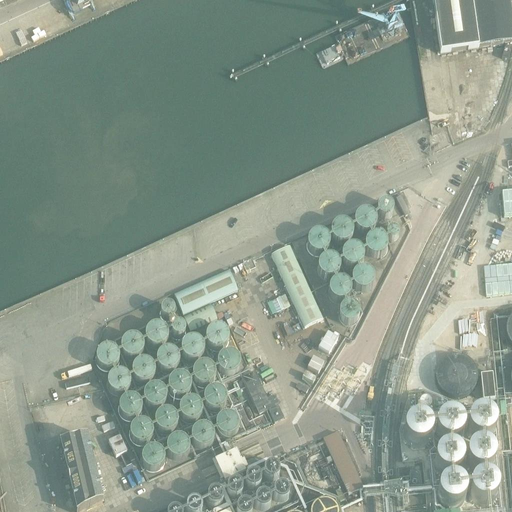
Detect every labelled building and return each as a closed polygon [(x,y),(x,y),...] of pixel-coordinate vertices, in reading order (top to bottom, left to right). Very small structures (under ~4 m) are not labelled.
[(100,0),(80,0),(85,10),(102,3),(100,0)] [(511,44),(511,31),(507,0),(432,0),(441,55),(505,46),(511,44)] [(501,60),(510,62),(511,53),(511,44),(505,46),(501,60)] [(480,109),(491,113),(510,63),(498,59),(480,109)] [(462,63),(449,64),(450,106),(463,105),(462,63)] [(442,73),(425,74),(425,82),(442,81),(442,73)] [(393,210),(393,209),(392,206),(391,204),(388,202),(384,201),(381,201),(378,203),(376,206),(375,209),(376,212),(377,215),(380,217),(384,218),(387,218),(390,216),(392,213),(392,212),(393,210)] [(374,224),(374,223),(373,219),(372,217),(371,215),(369,214),(367,213),(363,212),(359,213),(356,214),(355,215),(353,218),(352,220),(351,223),(352,227),(353,229),(354,231),(358,233),(359,234),(362,234),(364,234),(366,234),(369,232),(371,231),(372,229),(373,228),(374,224)] [(350,234),(350,231),(349,229),(347,226),(344,224),(341,223),(340,222),(337,222),(334,223),(331,225),(330,227),(328,229),(328,231),(328,233),(328,236),(328,238),(331,241),(334,244),(336,245),(338,245),(341,245),(343,244),(346,242),(348,241),(349,238),(350,236),(350,234)] [(398,234),(398,231),(396,229),(393,227),(390,227),(388,227),(385,229),(384,232),(384,234),(384,237),(386,239),(388,241),(391,241),(394,241),(396,240),(398,237),(398,234)] [(328,244),(328,241),(327,239),(326,237),(324,236),(321,234),(319,233),(316,233),(314,233),(312,234),(310,235),(308,237),(307,239),(306,241),(305,244),(306,248),(307,250),(309,252),(312,254),(316,255),(319,255),(321,254),(324,252),(327,249),(328,246),(328,244)] [(385,247),(385,245),(384,242),(382,239),(380,237),(378,236),(375,236),(373,236),(369,237),(366,239),(364,241),(363,243),(363,245),(362,247),(363,249),(364,252),(366,255),(369,257),(373,258),(375,258),(378,257),(380,256),(382,255),(384,251),(385,250),(385,247)] [(363,258),(363,255),(362,253),(362,252),(360,249),(357,247),(354,246),(351,246),(347,247),(345,248),(344,250),(342,252),(341,254),(341,258),(341,260),(342,263),(344,266),(348,268),(350,269),(352,269),(356,268),(359,266),(360,265),(362,263),(363,262),(363,258)] [(289,249),(271,257),(304,330),(322,322),(289,249)] [(338,269),(338,268),(338,266),(337,263),(336,262),(335,260),(331,258),(329,257),(327,257),(324,257),(322,258),(320,259),(319,261),(317,264),(316,266),(316,268),(317,272),(319,276),(322,278),(326,279),(330,279),(332,278),(335,277),(336,275),(337,273),(338,271),(338,269)] [(511,264),(505,264),(503,300),(511,300),(511,264)] [(375,281),(374,277),(373,275),(372,273),(370,272),(368,271),(364,270),(361,270),(359,271),(356,273),(354,275),(353,277),(352,281),(352,283),(353,285),(355,289),(357,290),(359,291),(363,292),(365,292),(368,291),(371,289),(372,288),(374,286),(374,284),(375,281)] [(173,297),(182,317),(237,293),(228,273),(173,297)] [(350,292),(350,291),(350,289),(349,286),(348,285),(346,283),(343,281),(341,280),(338,280),(335,281),(332,282),(331,284),(328,287),(328,289),(328,291),(328,293),(328,295),(330,299),(334,301),(336,302),(338,302),(341,302),(343,302),(347,299),(348,298),(349,295),(350,292)] [(273,314),(290,307),(285,296),(268,304),(273,314)] [(160,311),(162,312),(164,313),(167,312),(169,311),(171,309),(172,306),(172,303),(171,301),(170,299),(167,297),(165,297),(162,297),(160,298),(158,300),(157,302),(156,305),(157,307),(158,309),(160,311)] [(359,316),(359,315),(359,311),(357,309),(356,307),(354,306),(352,305),(348,304),(346,304),(344,305),(342,306),(340,307),(338,310),(337,313),(337,315),(337,319),(339,322),(341,324),(343,325),(347,326),(350,326),(352,326),(354,325),(356,323),(357,322),(358,320),(359,316)] [(189,333),(217,320),(210,306),(183,318),(189,333)] [(170,327),(172,328),(174,329),(177,328),(179,327),(180,325),(181,323),(181,320),(180,318),(179,316),(177,315),(175,314),(172,315),(170,316),(169,317),(167,319),(167,321),(167,324),(168,326),(170,327)] [(472,324),(460,341),(475,351),(487,335),(472,324)] [(167,337),(167,334),(166,332),(164,329),(162,328),(160,326),(156,325),(154,326),(151,326),(148,328),(146,332),(145,334),(144,336),(144,338),(145,340),(147,344),(149,346),(151,347),(155,348),(158,348),(160,347),(163,345),(166,341),(167,339),(167,337)] [(228,339),(228,338),(227,334),(226,332),(225,331),(223,329),(221,328),(216,327),(212,328),(210,329),(208,331),(207,333),(206,334),(205,338),(206,343),(207,344),(208,346),(212,349),(215,350),(218,350),(220,349),(222,348),(224,347),(226,345),(227,343),(228,339)] [(327,332),(317,355),(328,360),(338,337),(327,332)] [(142,347),(142,346),(141,342),(140,340),(139,339),(136,336),(133,335),(131,335),(127,336),(124,337),(123,338),(121,342),(120,344),(120,346),(120,350),(121,352),(122,354),(126,356),(127,357),(130,358),(132,358),(134,357),(137,356),(139,354),(140,353),(141,351),(142,347)] [(201,350),(201,349),(201,347),(200,345),(198,342),(195,339),(191,338),(187,338),(185,339),(182,341),(181,343),(180,345),(179,349),(179,352),(180,354),(182,357),(184,359),(186,360),(190,360),(192,360),(194,360),(197,358),(199,356),(200,354),(201,352),(201,350)] [(117,359),(117,358),(117,354),(115,351),(113,349),(111,348),(107,347),(104,347),(102,348),(98,350),(96,354),(95,356),(95,358),(96,362),(97,364),(98,366),(100,367),(102,369),(106,370),(108,369),(111,369),(114,367),(116,363),(117,361),(117,359)] [(179,362),(179,361),(178,359),(178,357),(177,355),(175,353),(173,352),(172,351),(168,350),(165,350),(163,351),(160,353),(158,354),(157,356),(156,359),(156,361),(157,365),(158,367),(159,369),(162,371),(166,372),(169,372),(171,372),(173,371),(175,369),(177,366),(178,364),(179,362)] [(237,365),(237,362),(236,360),(235,359),(234,357),(230,354),(227,353),(224,354),(221,354),(218,357),(216,359),(215,360),(215,362),(215,364),(215,367),(216,369),(218,372),(221,375),(224,376),(225,376),(228,376),(230,375),(233,373),(235,372),(236,369),(237,365)] [(474,376),(474,375),(474,372),(473,367),(470,363),(468,360),(465,357),(461,356),(457,354),(454,354),(448,354),(444,356),(441,357),(438,360),(436,363),(433,367),(432,371),(431,375),(432,379),(433,383),(435,387),(437,390),(441,393),(444,395),(448,396),(452,397),(457,397),(461,395),(464,394),(468,391),(470,388),(473,384),(474,380),(474,376)] [(153,373),(153,372),(153,370),(152,368),(151,366),(150,364),(146,362),(143,361),(140,361),(137,362),(134,364),(132,366),(131,368),(131,372),(131,374),(131,376),(132,378),(134,380),(136,382),(138,383),(141,383),(145,383),(146,383),(149,381),(151,379),(152,377),(153,375),(153,373)] [(214,376),(214,375),(213,371),(212,370),(210,368),(209,366),(207,365),(203,364),(200,364),(198,365),(195,367),(194,368),(192,371),(191,373),(191,375),(192,379),(193,381),(194,383),(196,385),(198,386),(202,387),(205,386),(207,386),(210,384),(212,380),(213,378),(214,376)] [(129,384),(129,381),(128,379),(127,377),(126,375),(122,373),(120,372),(118,372),(114,373),(111,375),(110,376),(108,378),(108,380),(107,384),(108,388),(109,390),(110,392),(114,394),(116,395),(118,395),(121,395),(123,394),(126,392),(128,389),(129,388),(129,384)] [(267,401),(254,373),(242,379),(254,406),(267,401)] [(190,387),(190,385),(189,382),(188,380),(187,379),(184,376),(180,375),(177,376),(175,376),(173,377),(171,379),(170,380),(168,383),(168,387),(168,391),(170,393),(171,395),(174,397),(177,398),(179,398),(183,397),(185,396),(187,395),(189,391),(190,389),(190,387)] [(492,375),(479,376),(482,402),(494,401),(492,375)] [(165,398),(164,394),(163,392),(162,390),(160,389),(158,387),(154,386),(152,387),(150,387),(146,389),(145,391),(143,393),(143,396),(143,398),(143,401),(144,404),(146,405),(149,408),(153,409),(156,409),(158,408),(161,406),(164,403),(165,401),(165,398)] [(225,401),(225,400),(225,398),(225,396),(222,392),(220,390),(218,389),(214,389),(210,389),(207,391),(205,393),(204,395),(203,397),(203,400),(203,402),(204,404),(205,406),(206,407),(209,410),(213,411),(217,411),(219,410),(222,408),(223,407),(224,405),(225,403),(225,401)] [(141,408),(141,406),(141,403),(138,400),(136,398),(134,397),(130,397),(128,397),(126,397),(124,398),(122,400),(120,403),(119,405),(119,407),(119,410),(120,412),(121,414),(122,415),(125,418),(126,418),(129,419),(132,419),(134,419),(136,417),(138,416),(139,414),(141,412),(141,408)] [(274,397),(267,401),(254,406),(259,416),(279,407),(274,397)] [(201,410),(200,406),(198,402),(195,400),(193,399),(191,399),(188,399),(186,399),(184,400),(182,402),(181,404),(180,406),(179,410),(179,412),(180,414),(182,418),(185,420),(187,421),(190,421),(194,421),(196,419),(198,418),(200,415),(201,413),(201,410)] [(283,421),(282,419),(277,409),(269,414),(274,425),(283,421)] [(177,422),(177,420),(176,417),(174,414),(173,413),(170,412),(166,411),(164,411),(162,412),(159,414),(157,415),(156,417),(155,419),(155,422),(155,426),(157,428),(158,430),(161,432),(164,433),(165,433),(168,433),(171,432),(174,430),(176,427),(177,425),(177,422)] [(238,426),(238,425),(237,421),(235,418),(233,416),(232,415),(228,414),(225,414),(223,414),(221,416),(219,417),(218,418),(217,420),(216,422),(216,425),(216,427),(216,429),(217,431),(219,433),(222,435),(224,436),(227,436),(231,436),(233,434),(235,433),(237,430),(238,426)] [(493,431),(493,430),(492,428),(492,426),(489,422),(486,419),(483,418),(481,418),(478,418),(476,419),(473,420),(472,422),(470,423),(469,425),(468,428),(468,430),(468,433),(469,435),(470,437),(471,439),(473,441),(475,442),(479,443),(482,443),(485,442),(489,440),(490,438),(492,436),(492,433),(493,431)] [(460,433),(460,430),(459,428),(457,424),(453,421),(451,420),(448,420),(446,420),(444,421),(441,422),(439,424),(438,425),(437,428),(436,430),(436,432),(436,435),(436,437),(437,439),(439,441),(441,443),(443,444),(447,445),(450,445),(453,444),(456,442),(458,440),(459,438),(460,435),(460,433)] [(151,434),(151,433),(151,431),(150,429),(149,427),(148,425),(146,424),(144,423),(140,422),(138,422),(135,423),(132,425),(131,427),(129,429),(129,433),(129,437),(130,439),(132,441),(135,444),(138,444),(140,445),(144,444),(146,443),(148,441),(150,438),(151,436),(151,434)] [(428,437),(428,436),(428,434),(427,431),(425,428),(421,425),(419,424),(416,424),(414,424),(411,425),(409,426),(407,427),(406,429),(404,431),(404,433),(403,436),(404,439),(404,441),(405,443),(407,445),(408,446),(411,448),(415,449),(418,449),(420,448),(424,445),(426,444),(427,441),(428,439),(428,437)] [(214,437),(213,433),(212,431),(211,429),(209,428),(207,427),(203,426),(200,426),(198,427),(195,429),(192,432),(192,434),(191,437),(192,441),(194,445),(196,446),(198,447),(202,448),(205,448),(207,447),(210,445),(213,442),(214,440),(214,437)] [(362,490),(337,435),(322,441),(347,497),(362,490)] [(121,437),(109,441),(115,458),(127,453),(121,437)] [(188,449),(188,448),(188,446),(187,444),(186,442),(185,440),(183,439),(181,438),(177,437),(175,437),(172,438),(169,440),(167,442),(166,444),(166,448),(166,452),(167,455),(169,456),(172,459),(174,459),(177,460),(181,459),(183,458),(185,456),(187,453),(188,451),(188,449)] [(83,511),(102,504),(93,469),(86,438),(59,445),(66,475),(74,511),(83,511)] [(164,460),(163,457),(163,455),(162,453),(160,452),(157,449),(155,449),(152,449),(148,449),(145,452),(142,455),(142,457),(141,460),(142,464),(143,466),(145,468),(148,470),(152,471),(155,471),(157,470),(160,468),(163,465),(163,463),(164,460)] [(492,462),(492,459),(491,457),(489,453),(485,450),(483,449),(480,449),(478,449),(476,450),(473,451),(471,453),(470,454),(469,456),(468,459),(467,461),(468,464),(468,466),(469,468),(471,470),(473,472),(475,473),(479,474),(482,474),(485,473),(488,471),(490,469),(491,467),(492,464),(492,462)] [(240,457),(238,452),(214,464),(216,468),(224,485),(248,474),(240,457)] [(460,464),(459,462),(459,459),(456,455),(453,453),(450,452),(448,452),(445,452),(443,452),(440,454),(439,455),(437,457),(436,459),(435,461),(435,464),(435,467),(436,469),(437,471),(438,473),(440,474),(442,475),(446,476),(449,476),(452,476),(456,473),(457,472),(459,469),(459,467),(460,464)] [(269,481),(271,481),(273,481),(276,481),(278,479),(279,477),(280,474),(280,471),(279,469),(277,467),(274,466),(271,466),(269,467),(267,468),(265,470),(264,472),(264,475),(265,477),(267,479),(269,481)] [(250,489),(252,490),(255,490),(257,489),(259,487),(261,485),(261,483),(261,480),(260,478),(259,476),(256,475),(254,474),(251,475),(249,476),(247,478),(246,480),(246,483),(246,485),(248,487),(250,489)] [(496,495),(496,492),(495,490),(492,486),(489,484),(486,483),(484,482),(481,483),(479,483),(476,484),(475,486),(473,487),(472,490),(471,492),(471,495),(471,497),(472,499),(473,501),(474,503),(476,505),(478,506),(482,507),(485,507),(488,506),(492,504),(493,502),(495,500),(495,497),(496,495)] [(231,498),(234,499),(236,499),(239,498),(241,497),(242,494),(243,492),(242,489),(241,487),(239,485),(237,484),(235,484),(232,484),(230,485),(228,487),(227,490),(227,492),(228,495),(229,497),(231,498)] [(463,497),(463,496),(463,494),(462,491),(459,488),(456,485),(453,484),(451,484),(448,484),(446,485),(443,486),(442,487),(440,489),(439,491),(438,494),(438,496),(438,499),(439,501),(440,503),(441,505),(443,506),(445,508),(450,509),(452,509),(455,508),(459,505),(460,504),(462,501),(463,499),(463,497)] [(278,501),(280,502),(283,502),(285,501),(287,499),(289,497),(289,494),(289,492),(288,489),(286,487),(284,486),(281,486),(278,486),(276,488),(274,490),(273,492),(273,495),(274,497),(276,500),(278,501)] [(211,507),(214,508),(216,508),(219,507),(221,506),(222,504),(223,501),(223,498),(222,496),(220,494),(217,493),(215,493),(212,493),(210,494),(208,496),(207,499),(207,501),(208,504),(209,506),(211,507)] [(260,509),(262,510),(265,510),(267,509),(269,507),(270,505),(270,503),(270,500),(269,498),(267,496),(265,495),(262,495),(260,496),(258,497),(256,499),(256,501),(255,504),(256,506),(258,508),(260,509)] [(338,511),(339,511),(339,509),(338,506),(335,501),(332,499),(330,498),(328,497),(325,496),(321,497),(319,497),(316,499),(314,500),(312,502),(310,505),(309,508),(309,511),(308,511),(338,511)] [(201,511),(202,510),(201,508),(200,506),(199,504),(197,503),(194,503),(192,503),(190,504),(188,506),(187,508),(187,511),(201,511)]
